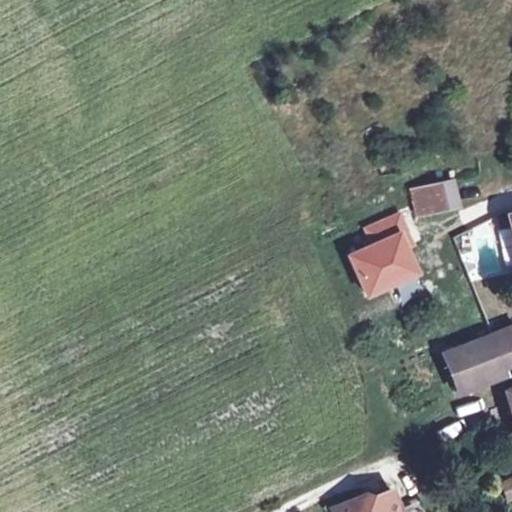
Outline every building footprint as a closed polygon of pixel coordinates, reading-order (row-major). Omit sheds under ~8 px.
[(450,180),(411,190),(415,205),(417,213),(456,204),(450,180)] [(411,190),(383,197),(387,212),(415,205),(411,190)] [(372,199),(373,202),(378,223),(417,213),(415,205),(387,212),(383,197),(372,199)] [(424,250),(430,274),(435,291),(438,306),(453,303),(439,246),(424,250)] [(435,291),(430,274),(419,277),(423,293),(435,291)] [(474,297),(484,320),(490,332),(511,323),(511,300),(505,285),(474,297)] [(460,329),(466,342),(490,332),(484,320),(460,329)] [(511,323),(490,332),(466,342),(441,351),(456,391),(505,372),(502,365),(511,360),(511,323)] [(511,477),(500,483),(507,498),(511,496),(511,477)] [(465,495),(469,501),(482,495),(479,489),(465,495)] [(365,493),(331,508),(333,511),(400,511),(391,490),(374,497),(365,493)]
